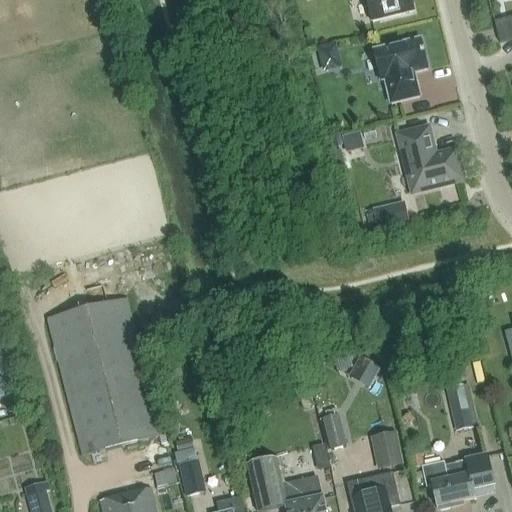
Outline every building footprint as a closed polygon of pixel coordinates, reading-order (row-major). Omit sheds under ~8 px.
[(366,0),(372,23),(414,13),(410,0),(366,0)] [(511,19),(495,23),(500,44),(511,41),(511,19)] [(420,40),(374,51),(381,82),(385,81),(391,105),(420,98),(416,82),(414,82),(412,75),(427,71),(420,40)] [(339,57),(336,44),(317,49),(320,62),(339,57)] [(400,138),(413,194),(463,182),(456,153),(435,158),(428,131),(400,138)] [(362,146),(359,133),(346,136),(349,149),(362,146)] [(406,208),(375,215),(380,235),(411,227),(406,208)] [(49,320),(83,458),(162,438),(128,300),(49,320)] [(0,349),(0,400),(16,395),(0,349)] [(381,370),(361,358),(348,379),(369,390),(381,370)] [(447,390),(456,433),(478,428),(468,385),(447,390)] [(323,420),(330,452),(347,448),(339,416),(323,420)] [(371,439),(378,472),(404,466),(397,433),(371,439)] [(206,495),(192,441),(176,445),(178,454),(174,455),(177,466),(179,466),(187,500),(206,495)] [(318,467),(327,465),(324,444),(315,446),(318,467)] [(445,464),(422,469),(426,490),(433,488),(437,509),(438,509),(440,511),(445,511),(450,511),(452,506),(476,501),(475,494),(495,489),(488,458),(454,465),(446,467),(445,464)] [(327,511),(325,497),(322,497),(318,480),(285,487),(279,461),(249,467),(258,511),(273,511),(282,510),(282,511),(327,511)] [(155,475),(158,490),(178,485),(175,470),(155,475)] [(401,508),(393,474),(347,485),(353,511),(390,511),(390,510),(401,508)] [(25,490),(27,498),(30,511),(52,511),(47,492),(50,492),(48,484),(25,490)] [(156,511),(151,490),(100,503),(102,511),(156,511)] [(244,511),(241,499),(216,505),(217,511),(244,511)]
